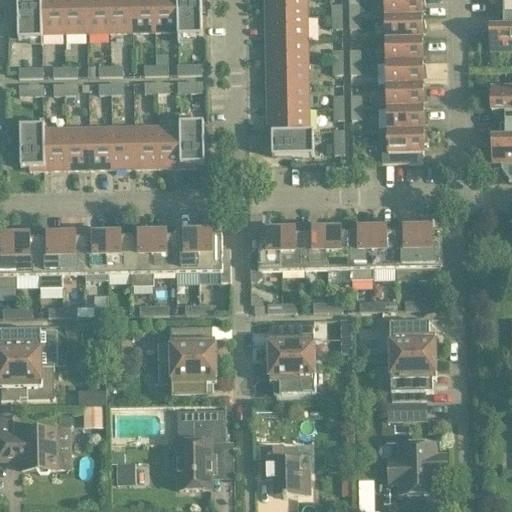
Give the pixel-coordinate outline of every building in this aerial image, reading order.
[(42,38),(40,0),(26,0),(26,1),(18,1),(18,43),(43,42),(42,38)] [(64,38),(63,0),(40,0),(42,38),(64,38)] [(86,0),(63,0),(64,38),(87,37),(86,0)] [(110,37),(108,0),(86,0),(87,37),(110,37)] [(133,36),(131,0),(108,0),(110,37),(133,36)] [(155,36),(154,0),(131,0),(133,36),(155,36)] [(177,0),(154,0),(155,36),(178,36),(177,0)] [(177,0),(178,36),(178,40),(202,39),(201,0),(177,0)] [(307,21),(307,0),(265,0),(266,21),(307,21)] [(421,0),(384,0),(385,20),(421,19),(421,0)] [(497,17),(511,16),(511,0),(489,0),(489,4),(497,4),(497,17)] [(342,8),(331,9),(331,33),(343,33),(342,8)] [(349,20),(361,20),(360,8),(348,8),(349,20)] [(511,16),(497,17),(498,30),(490,30),(490,55),(511,54),(511,16)] [(421,19),(385,20),(386,42),(422,42),(421,19)] [(361,32),(361,20),(349,20),(349,33),(361,32)] [(307,21),(266,21),(266,44),(308,44),(307,21)] [(422,42),(386,42),(386,65),(422,65),(422,42)] [(308,66),(308,44),(266,44),(267,67),(308,66)] [(350,66),(361,66),(361,54),(350,54),(350,66)] [(343,55),(332,55),(332,78),(343,78),(343,55)] [(423,87),(422,65),(386,65),(387,88),(423,87)] [(309,89),(308,66),(267,67),(267,90),(309,89)] [(361,66),(350,66),(350,78),(361,78),(361,66)] [(169,68),(144,68),(144,80),(169,79),(169,68)] [(202,68),(177,68),(178,79),(202,79),(202,68)] [(78,70),(54,71),(54,82),(78,81),(78,70)] [(123,70),(99,70),(99,80),(124,80),(123,70)] [(44,71),(19,71),(19,82),(44,82),(44,71)] [(124,86),(99,87),(99,98),(124,98),(124,86)] [(169,86),(145,86),(145,97),(170,97),(169,86)] [(203,86),(178,86),(178,97),(203,96),(203,86)] [(423,110),(423,87),(387,88),(387,111),(423,110)] [(43,88),(19,89),(19,100),(44,100),(43,88)] [(78,88),(53,88),(54,99),(78,99),(78,88)] [(511,88),(491,89),(491,114),(499,114),(500,127),(511,126),(511,88)] [(309,89),(267,90),(267,113),(309,112),(309,89)] [(350,112),(362,111),(362,99),(350,99),(350,112)] [(344,100),(332,100),(333,124),(345,124),(344,100)] [(423,110),(387,111),(388,134),(424,133),(423,110)] [(362,123),(362,111),(350,112),(351,123),(362,123)] [(309,112),(267,113),(268,136),(310,135),(309,112)] [(180,130),(181,172),(196,171),(196,167),(205,167),(204,125),(180,126),(180,130)] [(511,126),(500,127),(500,140),(492,140),(492,165),(502,165),(502,171),(511,184),(509,184),(509,185),(511,184),(511,126)] [(44,133),(44,129),(20,129),(21,171),(30,171),(30,175),(44,174),(44,133)] [(158,172),(157,130),(134,131),(135,172),(158,172)] [(180,130),(157,130),(158,172),(181,172),(180,130)] [(113,173),(112,131),(89,132),(90,173),(113,173)] [(134,131),(112,131),(113,173),(135,172),(134,131)] [(66,132),(44,133),(44,174),(67,174),(66,132)] [(90,173),(89,132),(66,132),(67,174),(90,173)] [(424,133),(388,134),(388,156),(382,156),(382,167),(409,167),(409,157),(424,156),(424,133)] [(344,134),(333,135),(334,159),(345,158),(344,134)] [(314,135),(310,135),(268,136),(268,151),(272,151),(272,159),(314,159),(314,135)] [(509,208),(501,208),(501,216),(509,216),(509,208)] [(395,231),(372,232),(373,273),(396,273),(395,231)] [(418,231),(395,231),(396,273),(396,285),(419,284),(418,231)] [(432,231),(418,231),(419,284),(443,284),(442,234),(432,234),(432,231)] [(350,232),(327,233),(328,274),(350,274),(350,232)] [(372,232),(350,232),(350,274),(351,274),(351,284),(373,284),(373,273),(372,232)] [(304,233),(281,234),(282,275),(305,275),(304,233)] [(328,274),(327,233),(304,233),(305,275),(328,274)] [(282,275),(281,234),(267,234),(267,237),(258,237),(258,252),(250,252),(251,286),(261,286),(261,275),(282,275)] [(199,277),(198,235),(176,236),(176,277),(199,277)] [(198,235),(199,277),(221,276),(221,287),(231,286),(230,240),(222,240),(222,238),(213,238),(213,235),(198,235)] [(131,278),(130,236),(107,237),(108,278),(131,278)] [(154,277),(153,236),(130,236),(131,278),(131,290),(154,289),(154,277)] [(176,236),(153,236),(154,277),(176,277),(176,236)] [(85,279),(84,237),(62,238),(62,279),(85,279)] [(107,237),(84,237),(85,279),(108,278),(107,237)] [(39,238),(16,239),(17,280),(39,280),(39,238)] [(62,279),(62,238),(39,238),(39,280),(40,280),(41,293),(63,292),(62,279)] [(17,280),(16,239),(2,239),(2,242),(0,242),(0,292),(17,292),(17,280)] [(434,304),(419,305),(419,314),(434,314),(434,304)] [(374,315),(374,305),(360,306),(360,315),(374,315)] [(388,305),(374,305),(374,315),(389,314),(388,305)] [(419,314),(419,305),(405,305),(405,314),(419,314)] [(283,308),(283,317),(297,317),(297,307),(283,308)] [(328,316),(328,307),(313,307),(313,316),(328,316)] [(342,307),(328,307),(328,316),(342,316),(342,307)] [(200,309),(200,318),(214,318),(214,308),(200,309)] [(255,308),(255,315),(255,317),(267,317),(268,317),(268,308),(255,308)] [(283,317),(283,308),(268,308),(268,317),(283,317)] [(200,318),(200,309),(185,309),(186,319),(200,318)] [(154,319),(154,310),(140,310),(140,320),(154,319)] [(169,310),(154,310),(154,319),(169,319),(169,310)] [(86,311),(63,312),(63,321),(86,320),(86,311)] [(108,311),(86,311),(86,320),(109,320),(108,311)] [(108,311),(109,320),(124,320),(123,311),(108,311)] [(18,322),(17,312),(3,312),(3,322),(18,322)] [(17,312),(18,322),(32,321),(32,312),(17,312)] [(63,321),(63,312),(49,312),(49,321),(63,321)] [(390,362),(436,361),(435,339),(432,339),(431,326),(390,327),(390,362)] [(269,364),(315,363),(314,329),(272,329),(273,342),(269,342),(269,364)] [(159,366),(216,365),(216,343),(213,343),(212,331),(171,331),(171,344),(159,344),(159,366)] [(0,369),(42,369),(41,334),(0,334),(0,369)] [(106,367),(106,348),(93,348),(94,367),(106,367)] [(436,383),(436,361),(390,362),(391,397),(392,397),(392,405),(426,404),(425,396),(433,396),(433,383),(436,383)] [(315,398),(315,363),(269,364),(270,387),(273,386),(274,399),(315,398)] [(217,388),(216,365),(159,366),(160,389),(172,388),(172,401),(214,400),(213,388),(217,388)] [(54,368),(42,369),(0,369),(0,391),(1,392),(1,404),(55,403),(54,368)] [(101,410),(103,410),(107,409),(106,394),(78,394),(79,411),(84,411),(101,410)] [(107,410),(118,410),(118,404),(113,400),(107,400),(107,410)] [(427,407),(387,407),(387,426),(427,425),(427,407)] [(101,410),(84,411),(84,427),(101,426),(101,410)] [(194,446),(178,446),(180,494),(212,493),(211,477),(215,477),(214,460),(211,460),(210,447),(226,446),(226,414),(193,415),(194,446)] [(13,419),(0,419),(0,463),(22,463),(22,474),(38,473),(40,477),(48,476),(50,473),(56,473),(71,473),(70,433),(55,433),(21,434),(21,437),(14,437),(13,419)] [(400,466),(389,466),(390,487),(400,487),(400,498),(436,498),(436,481),(447,481),(446,459),(436,460),(435,448),(399,449),(400,466)] [(298,451),(262,452),(262,476),(274,476),(275,499),(310,498),(309,475),(298,475),(298,463),(298,451)] [(124,467),(117,467),(117,487),(132,487),(132,467),(124,467)] [(376,511),(376,483),(360,483),(360,511),(376,511)]
